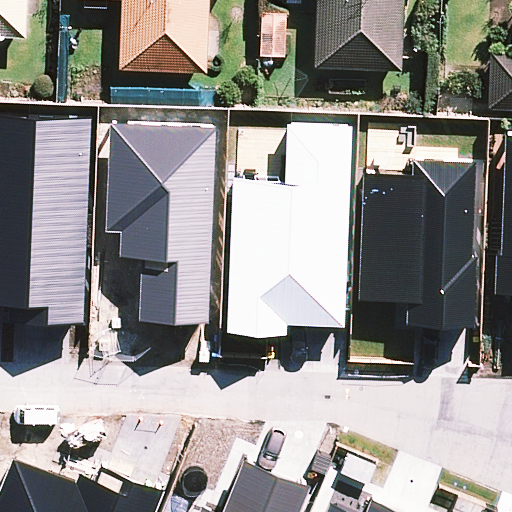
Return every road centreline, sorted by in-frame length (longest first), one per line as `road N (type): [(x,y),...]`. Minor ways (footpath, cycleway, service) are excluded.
road 1 (residential): [(0,391),(386,404)]
road 2 (residential): [(386,404),(511,458)]
road 3 (residential): [(386,404),(511,406)]
